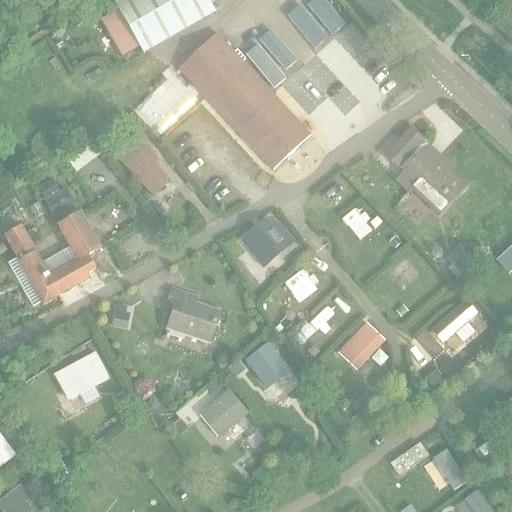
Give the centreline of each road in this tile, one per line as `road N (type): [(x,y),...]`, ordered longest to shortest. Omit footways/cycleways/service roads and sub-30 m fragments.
road 1 (unclassified): [(0,353),(322,166),(449,78)]
road 2 (unknown): [(93,511),(177,411)]
